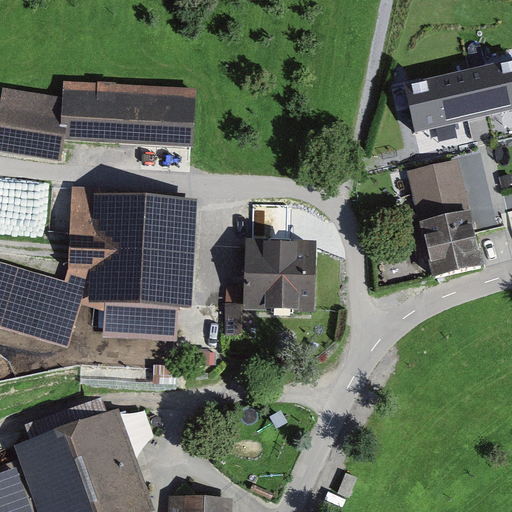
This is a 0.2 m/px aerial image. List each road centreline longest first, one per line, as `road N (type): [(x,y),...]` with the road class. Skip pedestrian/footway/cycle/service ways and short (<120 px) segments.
road 1 (track): [(378,341),(364,328),(354,238),(340,209),(306,193),(103,180),(0,164)]
road 2 (unclassified): [(290,511),(340,401),(399,323)]
road 3 (track): [(389,0),(340,209)]
road 4 (track): [(131,401),(0,436)]
road 5 (unclassified): [(511,276),(441,298),(399,323)]
